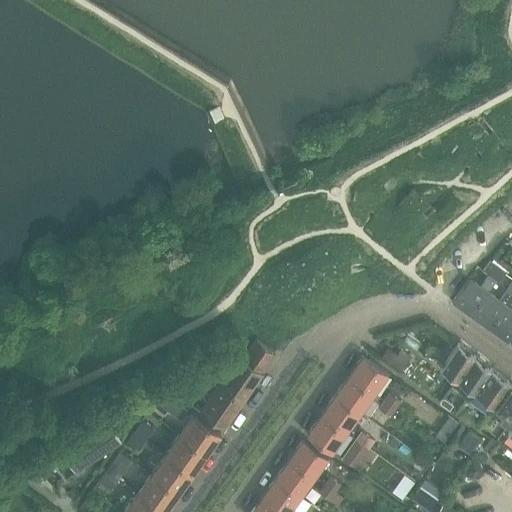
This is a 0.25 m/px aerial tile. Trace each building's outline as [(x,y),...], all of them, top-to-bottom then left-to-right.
[(503,145),(483,115),(465,127),(480,149),(484,155),(503,145)] [(473,154),(456,143),(450,152),(468,162),(466,165),(469,167),(472,168),(473,166),(475,167),(480,159),(475,153),(473,154)] [(426,159),(418,153),(403,172),(416,184),(419,181),(426,173),(419,167),(426,159)] [(393,178),(392,178),(384,185),(388,190),(396,183),(396,182),(396,181),(396,180),(395,179),(394,178),(393,178)] [(435,208),(412,189),(399,204),(422,224),(435,208)] [(384,200),(356,191),(353,200),(370,206),(368,211),(372,212),(375,214),(377,209),(381,210),(384,200)] [(341,264),(328,240),(268,272),(286,310),(349,278),(346,275),(352,275),(352,269),(352,264),(341,264)] [(469,277),(452,301),(471,315),(488,291),(496,281),(498,282),(506,271),(503,269),(490,260),(482,270),(487,274),(479,285),(469,277)] [(488,291),(471,315),(488,328),(511,295),(511,280),(499,299),(488,291)] [(511,295),(488,328),(507,341),(511,334),(511,295)] [(267,362),(274,352),(256,340),(249,349),(267,362)] [(388,342),(376,358),(405,379),(417,363),(388,342)] [(475,356),(457,343),(451,351),(444,347),(436,357),(443,362),(441,365),(458,378),(475,356)] [(261,371),(267,362),(249,349),(243,358),(261,371)] [(243,358),(239,355),(219,382),(244,400),(263,372),(261,371),(243,358)] [(374,392),(388,372),(363,355),(349,374),(374,392)] [(474,390),(491,368),(475,356),(458,378),(474,390)] [(490,411),(511,383),(491,368),(474,390),(476,391),(471,397),(490,411)] [(360,412),(374,392),(349,374),(335,394),(360,412)] [(225,427),(244,400),(219,382),(200,410),(225,427)] [(507,425),(511,417),(511,383),(490,411),(490,412),(500,420),(507,425)] [(167,410),(174,400),(162,391),(155,402),(167,410)] [(396,408),(402,401),(389,392),(384,400),(396,408)] [(346,431),(360,412),(335,394),(321,414),(346,431)] [(443,398),(440,403),(450,410),(453,405),(443,398)] [(384,400),(379,408),(391,416),(395,410),(396,408),(384,400)] [(41,407),(29,412),(35,425),(43,421),(47,419),(41,407)] [(207,452),(221,433),(193,413),(179,433),(207,452)] [(332,451),(346,431),(321,414),(307,433),(332,451)] [(445,443),(459,423),(451,418),(437,437),(445,443)] [(146,440),(153,430),(141,422),(134,431),(146,440)] [(75,473),(121,442),(109,424),(64,455),(75,473)] [(139,450),(146,440),(134,431),(127,441),(139,450)] [(370,449),(375,441),(361,431),(352,444),(364,453),(368,447),(370,449)] [(192,472),(207,452),(179,433),(165,453),(192,472)] [(314,475),(328,456),(304,438),(290,458),(314,475)] [(354,466),(364,453),(352,444),(342,458),(354,466)] [(178,492),(192,472),(165,453),(151,473),(178,492)] [(300,495),(314,475),(290,458),(275,478),(300,495)] [(118,479),(125,469),(113,461),(106,471),(118,479)] [(111,489),(118,479),(106,471),(99,481),(111,489)] [(164,511),(178,492),(151,473),(137,493),(164,511)] [(336,493),(342,484),(330,476),(324,484),(336,493)] [(275,478),(261,497),(282,511),(299,511),(292,507),(300,495),(275,478)] [(338,505),(343,498),(336,493),(324,484),(319,491),(338,505)] [(164,511),(137,493),(123,511),(164,511)] [(282,511),(261,497),(250,511),(282,511)] [(79,511),(93,511),(97,508),(85,500),(78,510),(79,511)] [(443,502),(436,511),(455,511),(456,511),(443,502)]
